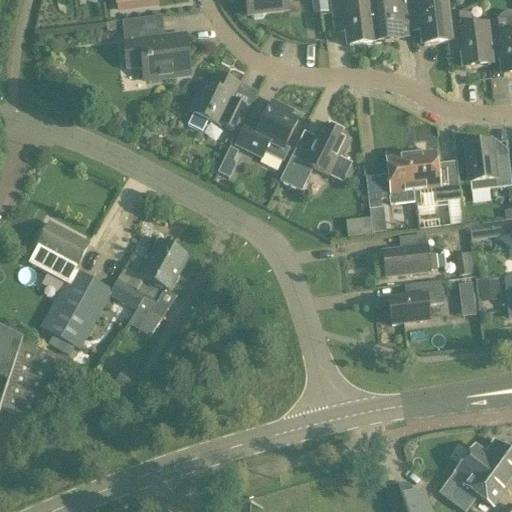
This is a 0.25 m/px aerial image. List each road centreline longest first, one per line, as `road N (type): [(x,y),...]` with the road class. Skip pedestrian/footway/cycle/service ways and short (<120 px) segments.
road 1 (unclassified): [(0,119),(93,146),(231,213),(280,250),(334,423)]
road 2 (residential): [(511,115),(445,108),(401,84),(280,76),(243,54),(207,0)]
road 3 (tertiary): [(59,511),(152,473),(334,423)]
